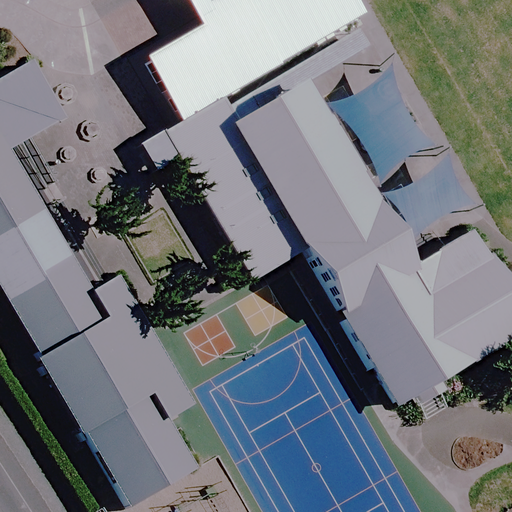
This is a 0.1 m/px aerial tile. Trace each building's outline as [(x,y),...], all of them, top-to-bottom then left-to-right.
[(28,0),(0,0),(0,40),(39,19),(28,0)] [(165,0),(171,11),(190,0),(214,0),(243,52),(336,0),(165,0)] [(175,95),(128,11),(63,47),(110,131),(175,95)] [(278,65),(192,113),(349,393),(511,302),(511,234),(496,206),(391,265),(278,65)] [(0,158),(0,331),(92,496),(166,454),(0,158)]
